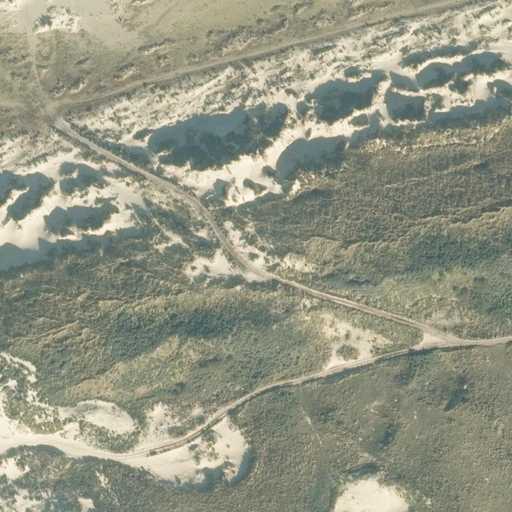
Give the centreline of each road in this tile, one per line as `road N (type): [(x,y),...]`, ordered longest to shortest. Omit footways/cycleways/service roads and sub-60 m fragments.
road 1 (unknown): [(508,339),(367,307),(267,270),(164,175),(55,124),(18,0)]
road 2 (unknown): [(0,456),(39,444),(155,458),(291,382),(511,339)]
